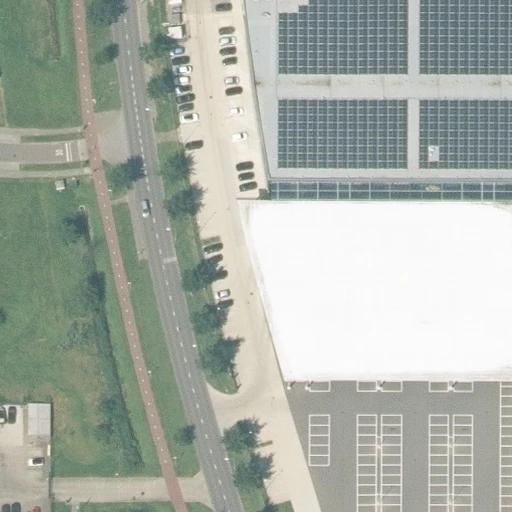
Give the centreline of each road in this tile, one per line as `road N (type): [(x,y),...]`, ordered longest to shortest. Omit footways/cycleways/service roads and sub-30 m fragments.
road 1 (tertiary): [(138,142),(170,299),(229,511)]
road 2 (tertiary): [(123,0),(138,142)]
road 3 (residential): [(0,149),(138,142)]
